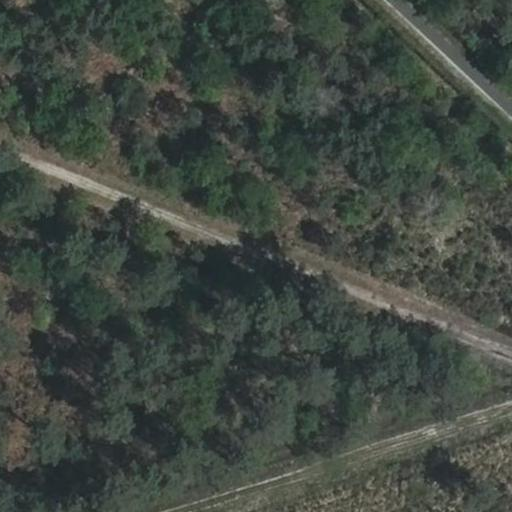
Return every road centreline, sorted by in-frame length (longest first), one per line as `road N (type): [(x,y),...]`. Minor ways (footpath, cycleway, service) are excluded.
road 1 (track): [(511,354),(0,148)]
road 2 (track): [(511,407),(189,511)]
